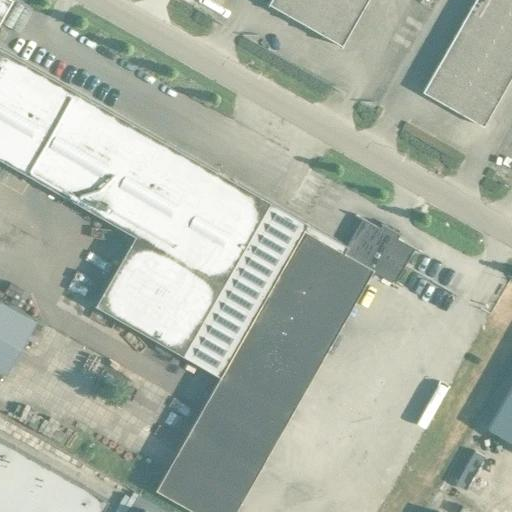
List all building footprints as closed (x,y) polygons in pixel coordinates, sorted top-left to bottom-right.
[(366,0),(267,0),(266,3),(340,46),(366,0)] [(511,73),(511,0),(474,0),(422,92),(482,126),(511,73)] [(254,318),(252,317),(302,229),(342,252),(346,246),(269,201),(0,48),(0,1),(0,2),(0,1),(0,372),(5,376),(35,322),(0,302),(0,159),(134,236),(94,305),(220,377),(254,318)] [(252,317),(254,318),(322,357),(371,270),(394,283),(413,248),(396,238),(398,235),(400,235),(400,234),(380,223),(379,224),(381,225),(379,228),(361,218),(346,246),(342,252),(302,229),(252,317)] [(470,380),(480,362),(457,349),(447,367),(470,380)] [(511,384),(487,429),(511,443),(511,384)] [(0,511),(99,511),(107,500),(0,438),(0,511)]
